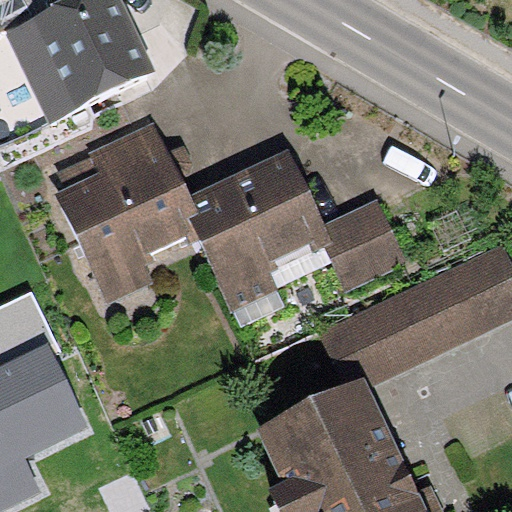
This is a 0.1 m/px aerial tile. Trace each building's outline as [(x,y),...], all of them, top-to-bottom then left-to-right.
[(0,0),(0,31),(38,13),(31,0),(0,0)] [(143,46),(121,0),(86,0),(12,35),(54,124),(157,76),(143,46)] [(171,161),(153,124),(91,154),(94,161),(58,176),(66,192),(56,197),(104,308),(154,287),(148,270),(155,265),(151,257),(195,238),(188,223),(200,218),(171,161)] [(281,292),(270,268),(310,249),(314,255),(324,250),(345,295),(407,265),(377,203),(327,227),(301,173),(291,152),(203,194),(212,212),(200,218),(188,223),(195,238),(233,315),(281,292)] [(511,277),(499,250),(322,335),(349,394),(368,385),(511,315),(511,277)] [(47,350),(0,373),(0,484),(32,469),(29,463),(89,433),(47,350)] [(349,394),(261,436),(285,487),(267,496),(274,511),(428,511),(368,385),(349,394)]
